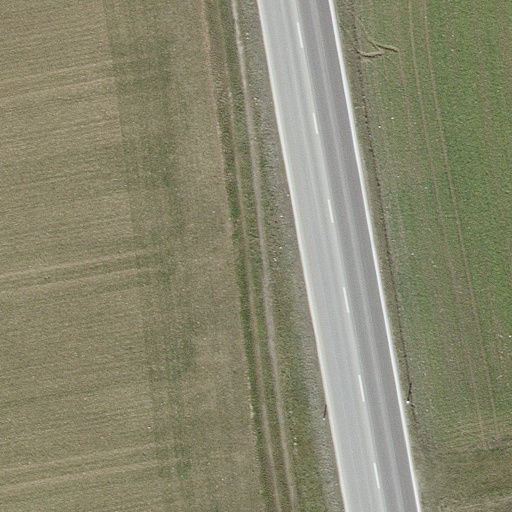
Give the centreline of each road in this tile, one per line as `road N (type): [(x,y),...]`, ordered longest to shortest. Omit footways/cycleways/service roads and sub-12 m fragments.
road 1 (secondary): [(295,0),(384,511)]
road 2 (track): [(288,511),(225,0)]
